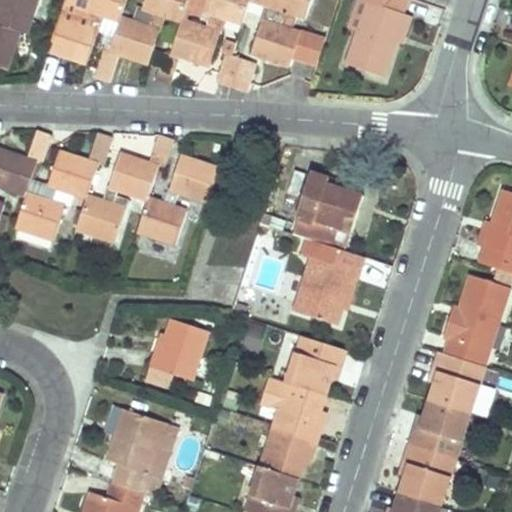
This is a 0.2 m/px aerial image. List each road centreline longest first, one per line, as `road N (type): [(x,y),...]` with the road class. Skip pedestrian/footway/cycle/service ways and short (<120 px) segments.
road 1 (residential): [(434,130),(0,105)]
road 2 (residential): [(460,133),(344,511)]
road 3 (residential): [(0,341),(41,362),(57,390),(58,417),(27,511)]
road 4 (residential): [(473,0),(434,130)]
